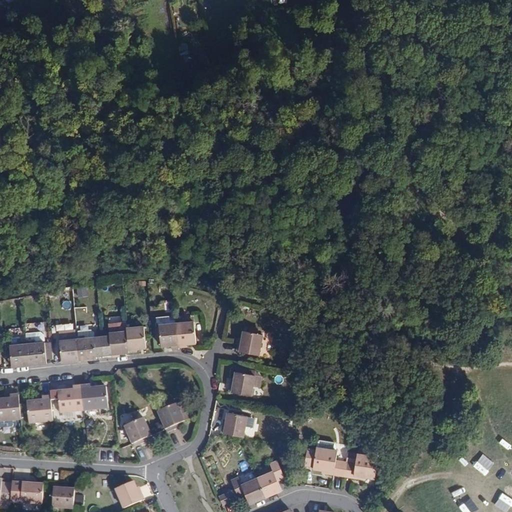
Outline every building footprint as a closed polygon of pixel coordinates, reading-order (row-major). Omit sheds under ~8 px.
[(318,0),(311,0),(307,1),(308,9),(319,7),(318,0)] [(235,10),(231,11),(234,22),(243,20),(238,3),(233,4),(235,10)] [(176,324),(178,348),(186,347),(185,344),(195,343),(193,322),(176,324)] [(109,332),(125,331),(124,323),(109,323),(109,332)] [(171,349),(178,348),(176,324),(159,325),(160,347),(170,346),(171,349)] [(143,327),(126,328),(126,332),(128,353),(136,352),(136,349),(145,348),(143,327)] [(78,336),(76,336),(79,360),(96,359),(96,356),(103,355),(102,337),(94,338),(93,330),(78,331),(78,336)] [(241,341),(237,340),(236,351),(257,355),(261,335),(243,331),(241,337),(241,341)] [(58,333),(61,362),(79,360),(76,336),(74,337),(73,332),(58,333)] [(111,354),(111,357),(118,356),(118,353),(128,353),(126,332),(109,333),(109,336),(102,337),(103,355),(111,354)] [(40,335),(26,336),(26,341),(26,344),(28,365),(46,364),(45,359),(44,347),(44,338),(40,335)] [(9,346),(11,367),(28,365),(26,344),(19,345),(9,346)] [(233,382),(230,381),(228,392),(250,396),(254,375),(235,372),(233,379),(233,382)] [(90,385),(81,386),(84,410),(107,408),(106,387),(90,388),(90,385)] [(84,410),(81,386),(73,386),(73,390),(57,392),(59,412),(84,410)] [(21,419),(18,395),(10,395),(10,398),(0,399),(0,420),(12,420),(21,419)] [(53,420),(50,396),(42,397),(42,400),(27,402),(29,423),(53,420)] [(182,403),(177,405),(184,421),(189,419),(182,403)] [(176,404),(157,412),(165,430),(167,432),(176,428),(175,426),(178,424),(184,421),(177,405),(176,404)] [(124,425),(143,417),(140,409),(120,418),(124,425)] [(222,422),(220,433),(221,433),(239,436),(242,437),(246,416),(227,413),(226,420),(225,423),(222,422)] [(124,426),(130,440),(131,444),(133,447),(143,442),(141,440),(145,439),(151,436),(143,418),(124,426)] [(184,443),(180,431),(170,434),(174,446),(184,443)] [(130,440),(119,445),(120,449),(131,444),(130,440)] [(316,442),(315,448),(334,451),(335,445),(333,443),(318,441),(316,442)] [(113,463),(114,449),(98,448),(98,463),(113,463)] [(343,476),(345,463),(334,461),(336,451),(334,451),(315,448),(315,450),(306,449),(304,465),(312,466),(312,468),(320,470),(324,470),(324,474),(343,476)] [(377,458),(347,452),(345,463),(343,476),(360,479),(361,476),(365,477),(374,478),(377,458)] [(272,471),(257,478),(265,497),(281,491),(277,481),(283,478),(276,460),(269,463),(272,471)] [(234,490),(228,492),(231,500),(245,495),(249,504),(265,497),(257,478),(241,485),(238,477),(230,480),(234,490)] [(0,500),(0,503),(10,504),(12,482),(2,482),(2,478),(0,478),(0,500)] [(12,482),(10,501),(42,503),(43,484),(36,484),(32,484),(32,480),(12,479),(12,482)] [(137,492),(135,488),(132,481),(115,489),(124,508),(144,499),(140,490),(137,492)] [(52,507),(73,508),(74,489),(67,488),(64,488),(64,485),(53,484),(52,507)] [(228,492),(218,496),(222,505),(231,501),(231,500),(228,492)]
